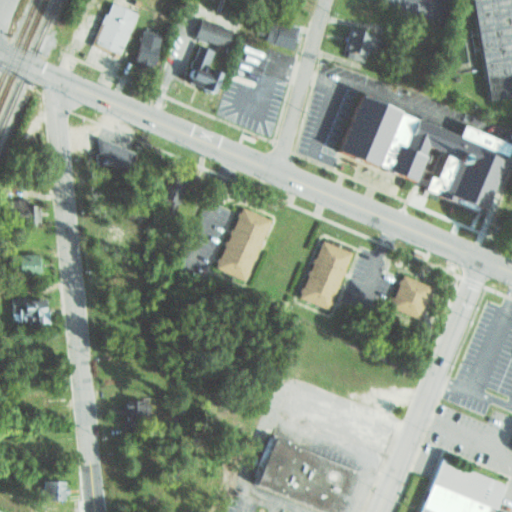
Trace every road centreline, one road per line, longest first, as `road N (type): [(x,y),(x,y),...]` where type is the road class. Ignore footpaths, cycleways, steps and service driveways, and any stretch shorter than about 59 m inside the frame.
road 1 (tertiary): [(53,77),(482,259)]
road 2 (residential): [(94,498),(53,77)]
road 3 (residential): [(273,170),(322,0)]
road 4 (tertiary): [(377,511),(432,380)]
road 5 (tertiary): [(432,380),(482,259)]
